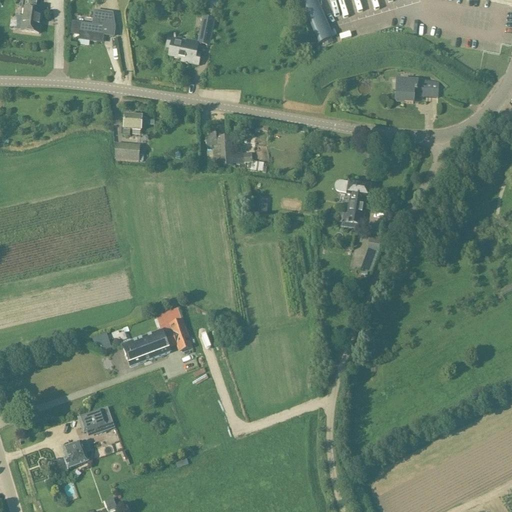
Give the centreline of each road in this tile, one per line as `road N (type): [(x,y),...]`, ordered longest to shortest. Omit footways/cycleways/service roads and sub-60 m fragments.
road 1 (unclassified): [(446,138),(125,91),(0,82)]
road 2 (unclassified): [(344,511),(329,446),(332,397),(365,298),(446,138)]
